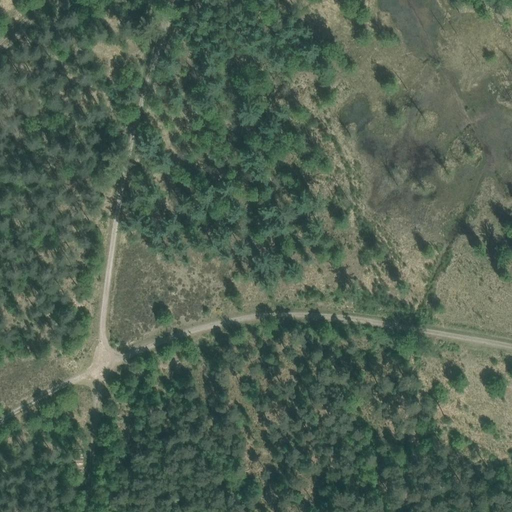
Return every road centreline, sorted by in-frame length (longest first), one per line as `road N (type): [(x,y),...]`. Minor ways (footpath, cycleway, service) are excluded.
road 1 (track): [(511,347),(322,314),(272,314),(169,338),(95,370)]
road 2 (track): [(95,370),(109,269),(175,0)]
road 3 (track): [(95,370),(87,511)]
